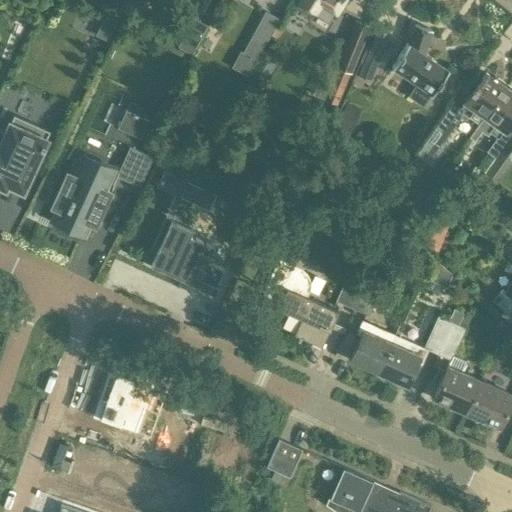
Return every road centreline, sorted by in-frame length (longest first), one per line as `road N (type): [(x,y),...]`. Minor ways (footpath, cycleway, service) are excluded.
road 1 (residential): [(92,300),(506,493)]
road 2 (residential): [(92,300),(15,511)]
road 3 (residential): [(0,394),(41,277)]
